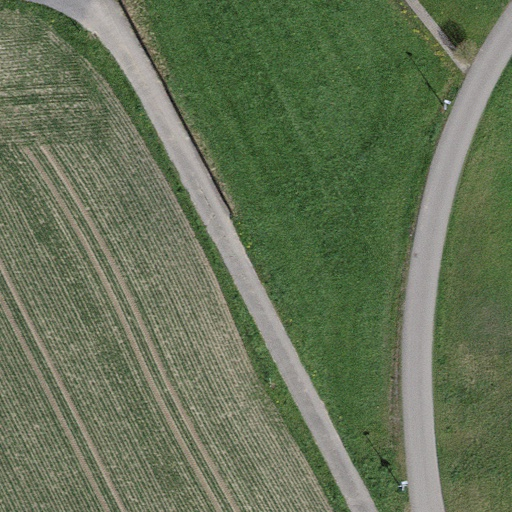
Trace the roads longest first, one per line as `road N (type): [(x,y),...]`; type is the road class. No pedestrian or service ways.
road 1 (track): [(97,0),(325,456),(366,511)]
road 2 (residential): [(511,40),(470,94),(399,312),(419,511)]
